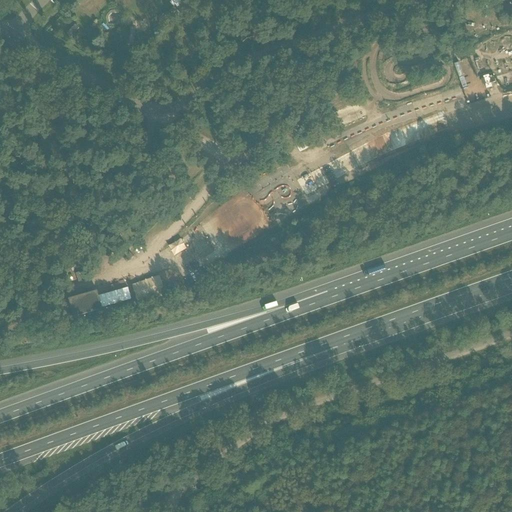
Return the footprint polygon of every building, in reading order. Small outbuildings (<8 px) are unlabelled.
[(83,0),(76,7),(89,21),(109,2),(106,0),(83,0)] [(511,21),(487,29),(492,44),(511,37),(511,21)] [(457,64),(460,76),(472,74),(470,62),(457,64)] [(481,77),(481,88),(492,88),(492,76),(481,77)] [(315,132),(294,142),(299,153),(321,142),(315,132)] [(150,280),(132,284),(136,302),(154,299),(150,280)] [(89,294),(88,290),(84,291),(85,295),(68,300),(74,318),(102,310),(97,292),(89,294)]
